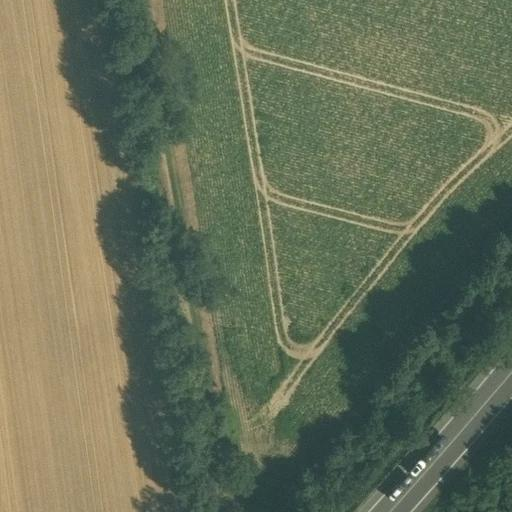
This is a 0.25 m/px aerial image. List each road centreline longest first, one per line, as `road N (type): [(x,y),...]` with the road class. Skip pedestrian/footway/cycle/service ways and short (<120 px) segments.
road 1 (track): [(220,466),(151,0)]
road 2 (primary): [(389,511),(511,370)]
